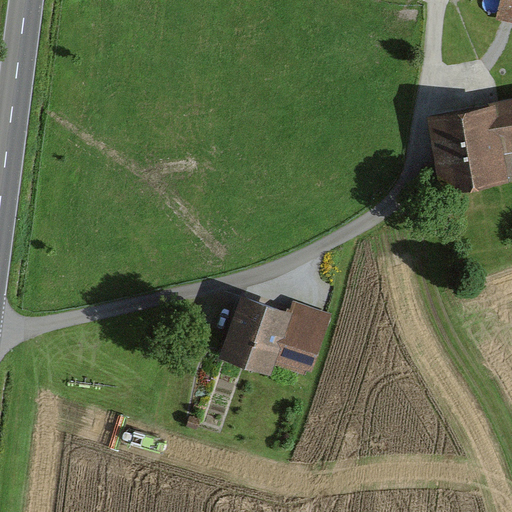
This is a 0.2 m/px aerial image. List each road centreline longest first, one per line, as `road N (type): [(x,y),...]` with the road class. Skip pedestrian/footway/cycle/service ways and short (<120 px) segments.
road 1 (track): [(0,325),(271,270),(380,215),(405,183),(421,125),(435,0)]
road 2 (track): [(405,183),(449,339),(511,441)]
road 3 (secondary): [(29,0),(0,225)]
